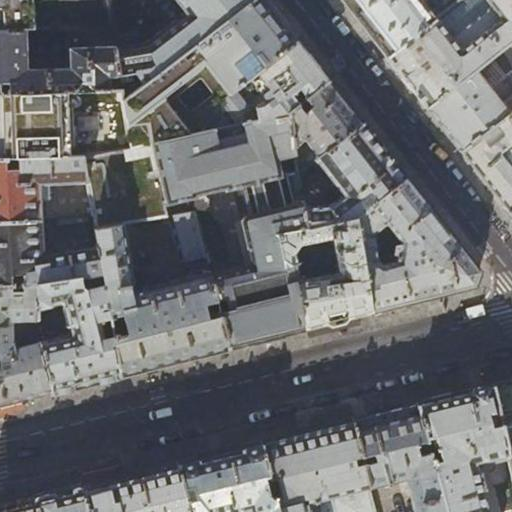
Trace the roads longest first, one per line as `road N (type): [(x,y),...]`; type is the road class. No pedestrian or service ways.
road 1 (tertiary): [(511,326),(0,456)]
road 2 (residential): [(511,269),(302,0)]
